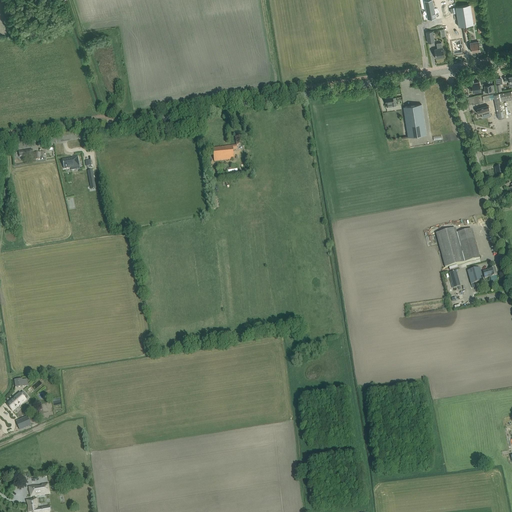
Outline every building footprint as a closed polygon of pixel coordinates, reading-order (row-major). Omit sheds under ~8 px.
[(432,0),(426,0),(424,0),(428,19),(435,18),(432,0)] [(470,4),(455,7),(458,26),(473,24),(470,4)] [(426,32),(428,42),(434,41),(432,31),(426,32)] [(452,35),(447,36),(449,47),(450,47),(452,46),(454,55),(462,53),(461,48),(462,48),(462,44),(461,45),(460,40),(453,41),(452,35)] [(478,41),(470,43),(471,52),(480,50),(478,41)] [(436,58),(444,56),(443,48),(442,48),(441,42),(436,43),(437,49),(434,49),(436,58)] [(479,81),(475,82),(475,81),(472,81),(472,82),(471,82),(472,85),(468,85),(469,90),(472,89),(473,91),(480,90),(479,81)] [(485,90),(483,91),(483,94),(495,92),(495,90),(492,90),(491,85),(484,86),(485,90)] [(494,97),(498,119),(506,117),(503,101),(511,98),(511,90),(511,91),(493,95),(494,97)] [(387,106),(395,105),(394,101),(393,101),(392,96),(385,97),(386,102),(387,102),(387,106)] [(404,107),(408,136),(426,134),(421,104),(404,107)] [(482,117),(491,115),(488,105),(476,109),(478,114),(481,113),(482,117)] [(236,146),(237,146),(244,145),(243,137),(235,138),(236,146)] [(237,146),(236,146),(213,148),(214,162),(234,160),(233,150),(237,150),(237,146)] [(33,157),(32,150),(19,152),(20,157),(28,156),(28,158),(33,157)] [(80,169),(78,157),(72,158),(72,159),(62,160),(64,169),(71,168),(71,170),(80,169)] [(503,175),(502,167),(495,168),(496,176),(503,175)] [(445,268),(465,263),(480,259),(472,229),(456,234),(455,229),(436,234),(445,268)] [(480,268),(467,271),(471,285),(473,284),(477,283),(483,281),(480,268)] [(489,270),(483,272),(484,278),(490,277),(490,278),(490,277),(491,281),(497,280),(496,276),(497,276),(496,271),(496,269),(495,269),(495,268),(489,270)] [(451,275),(456,290),(463,288),(458,273),(451,275)] [(15,388),(23,386),(22,379),(14,380),(15,388)] [(41,381),(33,388),(36,391),(43,384),(41,381)] [(12,412),(20,405),(26,400),(20,393),(14,398),(15,399),(7,405),(12,412)] [(12,427),(8,419),(1,422),(5,430),(12,427)] [(21,420),(16,422),(20,431),(31,426),(28,420),(22,423),(21,420)] [(29,487),(31,497),(32,497),(33,500),(27,500),(28,505),(29,505),(28,511),(33,511),(47,511),(47,507),(40,508),(40,509),(37,510),(35,507),(37,506),(36,503),(35,496),(41,495),(45,495),(45,491),(49,491),(48,484),(42,485),(29,487)]
